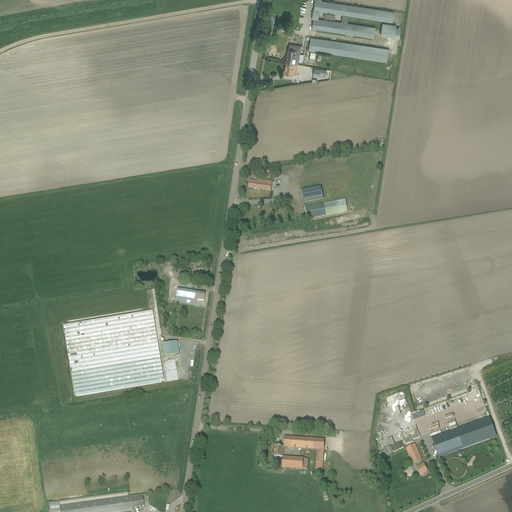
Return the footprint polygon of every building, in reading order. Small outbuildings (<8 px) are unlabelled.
[(312,19),(314,19),(312,29),(374,38),(376,27),(347,23),(349,16),(393,22),(394,11),(322,0),(321,0),(315,0),(314,9),(312,19)] [(397,25),(390,24),(383,23),(381,35),(387,36),(388,37),(387,44),(390,44),(391,38),(395,38),(396,27),(397,25)] [(389,49),(311,37),(309,51),(311,51),(310,58),(320,59),(321,54),(316,53),(316,52),(387,62),(389,49)] [(286,62),(299,64),(301,46),(294,45),(289,44),(286,62)] [(285,73),(290,74),(293,75),(293,73),(297,74),(299,64),(286,62),(285,73)] [(326,75),(326,71),(331,72),(331,70),(327,69),(327,70),(315,68),(313,76),(322,77),(322,74),(326,75)] [(248,188),(253,189),(270,192),(271,182),(258,180),(257,182),(249,181),(248,188)] [(301,190),(303,202),(323,199),(321,187),(301,190)] [(306,220),(352,211),(350,199),(304,208),(306,220)] [(174,303),(190,306),(195,307),(196,300),(204,301),(205,293),(200,293),(177,289),(174,303)] [(151,312),(62,325),(72,396),(161,384),(151,312)] [(163,357),(179,355),(177,342),(171,343),(171,341),(167,342),(167,344),(161,345),(163,357)] [(175,360),(163,362),(166,382),(178,380),(175,360)] [(488,418),(433,439),(440,457),(495,437),(494,433),(488,418)] [(416,425),(418,432),(424,430),(421,423),(416,425)] [(274,457),(283,458),(283,449),(285,449),(285,448),(317,450),(315,471),(322,471),(324,440),(289,438),(284,437),(283,448),(275,447),(274,457)] [(390,448),(392,453),(398,451),(404,448),(401,443),(390,448)] [(424,466),(423,467),(421,462),(422,461),(414,445),(405,449),(413,466),(415,465),(417,469),(418,471),(420,476),(427,473),(425,468),(424,466)] [(308,460),(282,458),(282,469),(307,471),(308,460)] [(134,511),(135,511),(135,508),(143,507),(142,495),(128,497),(128,492),(58,502),(59,506),(59,511),(134,511)]
